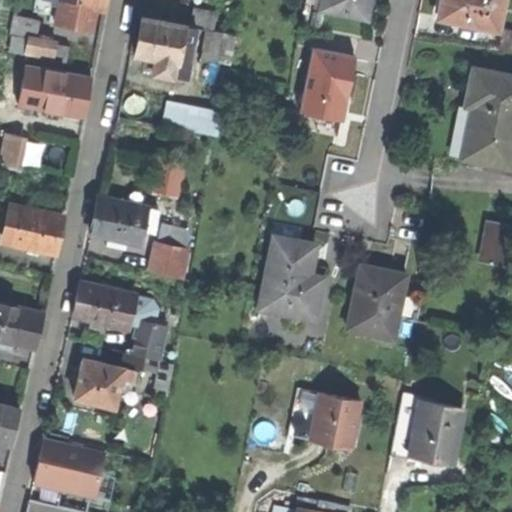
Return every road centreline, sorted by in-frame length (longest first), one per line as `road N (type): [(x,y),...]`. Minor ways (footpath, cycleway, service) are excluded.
road 1 (residential): [(10,511),(118,0)]
road 2 (residential): [(402,0),(359,205)]
